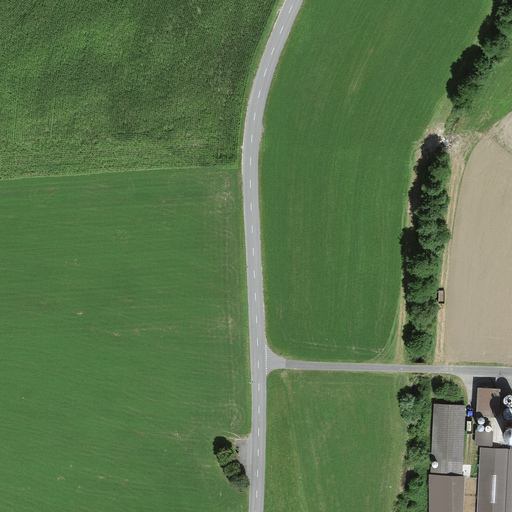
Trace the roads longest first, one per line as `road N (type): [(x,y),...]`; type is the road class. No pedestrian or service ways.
road 1 (tertiary): [(294,0),(263,75),(252,130),(258,361)]
road 2 (residential): [(511,371),(258,361)]
road 3 (tertiary): [(258,361),(255,511)]
